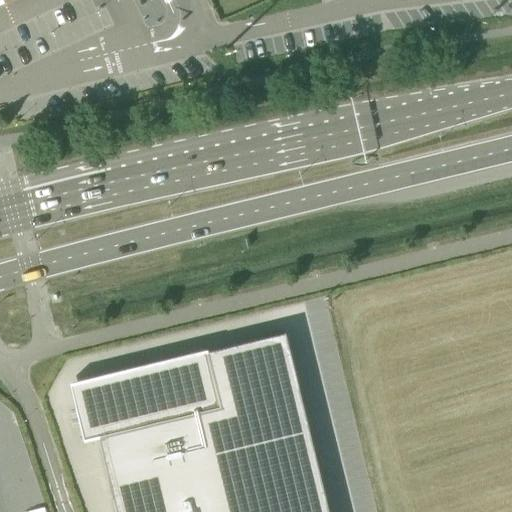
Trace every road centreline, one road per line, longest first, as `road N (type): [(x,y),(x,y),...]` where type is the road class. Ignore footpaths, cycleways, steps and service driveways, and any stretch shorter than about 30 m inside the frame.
road 1 (primary): [(0,277),(511,149)]
road 2 (primary): [(511,93),(0,215)]
road 3 (unclassified): [(65,511),(0,357)]
